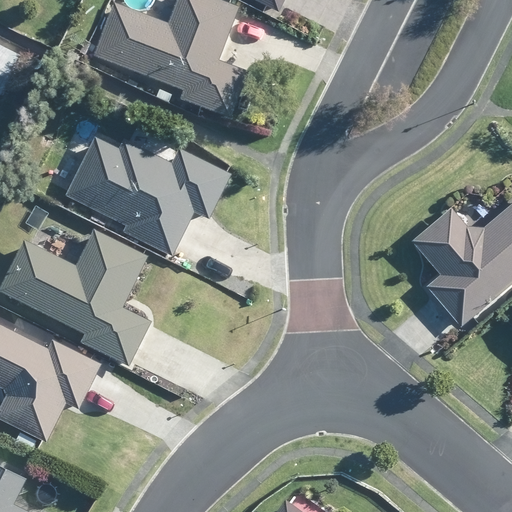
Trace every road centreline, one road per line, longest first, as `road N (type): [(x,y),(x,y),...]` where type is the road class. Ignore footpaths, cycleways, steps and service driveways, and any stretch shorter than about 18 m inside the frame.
road 1 (residential): [(333,171),(389,147),(454,89),(499,0)]
road 2 (residential): [(331,379),(382,401),(511,511)]
road 3 (residential): [(164,511),(301,391),(331,379)]
road 4 (residential): [(333,171),(315,199),(331,379)]
road 5 (residential): [(392,0),(338,117)]
